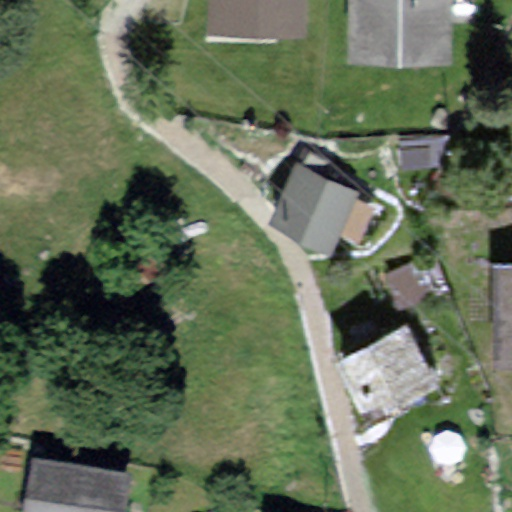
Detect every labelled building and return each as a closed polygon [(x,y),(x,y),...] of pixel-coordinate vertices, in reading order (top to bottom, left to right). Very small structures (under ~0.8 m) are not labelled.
[(303,0),(206,0),(205,37),(302,40),(303,0)] [(342,0),(344,69),(450,67),(449,0),(342,0)] [(357,195),(301,168),(275,220),(332,247),(357,195)] [(511,269),(493,269),(493,368),(511,368),(511,269)] [(434,388),(402,330),(344,362),(375,419),(434,388)] [(127,511),(130,492),(32,481),(28,511),(127,511)]
